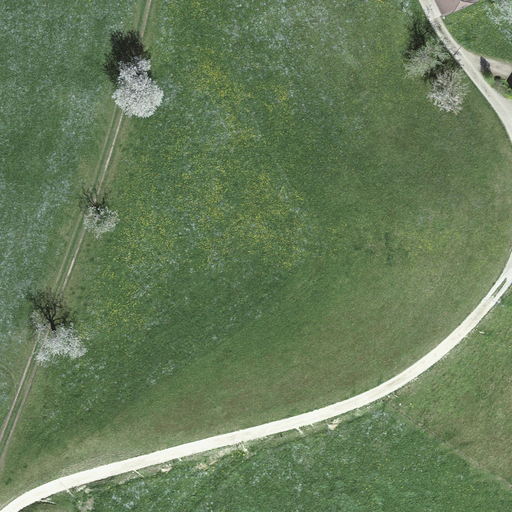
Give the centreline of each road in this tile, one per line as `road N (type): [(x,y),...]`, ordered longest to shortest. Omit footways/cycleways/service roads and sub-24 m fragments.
road 1 (track): [(7,511),(61,482),(313,417),(387,388),(435,356),(511,274)]
road 2 (track): [(144,0),(98,188),(0,439)]
road 3 (track): [(511,123),(423,0)]
